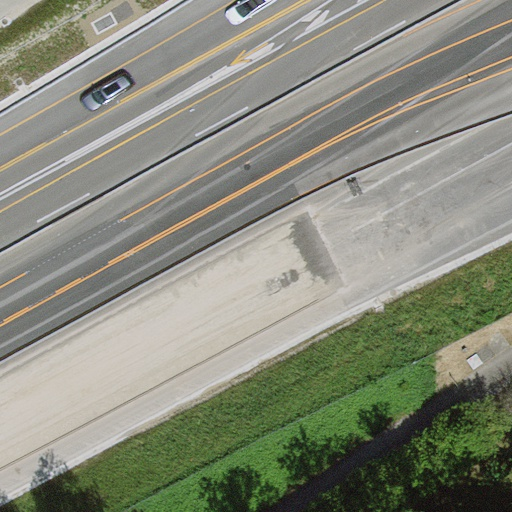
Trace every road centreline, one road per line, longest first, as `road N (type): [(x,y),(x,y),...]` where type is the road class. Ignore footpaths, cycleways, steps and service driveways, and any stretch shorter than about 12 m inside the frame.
road 1 (motorway): [(15,374),(511,103)]
road 2 (motorway): [(15,374),(511,151)]
road 3 (motorway): [(447,0),(0,243)]
road 4 (motorway): [(307,0),(0,206)]
road 5 (track): [(465,397),(288,511)]
